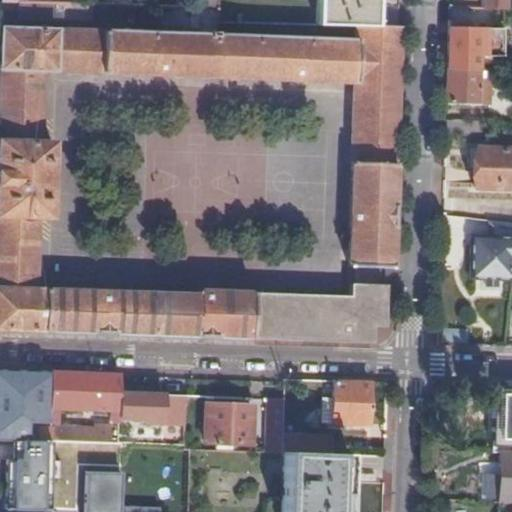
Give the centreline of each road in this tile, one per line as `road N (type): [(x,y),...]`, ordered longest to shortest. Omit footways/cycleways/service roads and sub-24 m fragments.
road 1 (residential): [(411,364),(0,349)]
road 2 (residential): [(411,364),(428,0)]
road 3 (residential): [(408,511),(411,364)]
